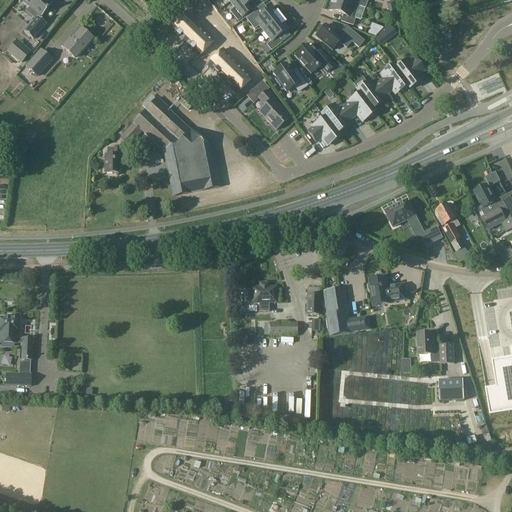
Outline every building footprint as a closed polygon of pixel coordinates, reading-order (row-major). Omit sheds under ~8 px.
[(24,32),(33,40),(46,24),(40,19),(53,4),(47,0),(22,0),(22,1),(30,8),(26,12),(35,19),(24,32)] [(235,8),(229,12),(238,23),(248,15),(247,14),(243,9),(251,3),(254,0),(232,0),(230,2),(235,8)] [(332,5),(329,11),(343,16),(341,22),(352,26),(359,7),(353,5),(338,0),(331,0),(330,4),(332,5)] [(255,13),(246,20),(254,31),(260,27),(264,32),(281,18),(277,13),(276,14),(271,8),(268,11),(260,18),(256,12),(255,13)] [(184,13),(169,29),(184,43),(199,28),(184,13)] [(60,28),(70,18),(66,14),(56,24),(60,28)] [(82,14),(76,22),(87,31),(93,23),(82,14)] [(217,17),(212,22),(222,32),(227,27),(217,17)] [(281,18),(264,32),(272,42),(266,46),(271,52),(281,44),(277,39),(285,32),(288,29),(284,24),(285,23),(281,18)] [(315,37),(332,51),(339,43),(346,49),(351,42),(358,48),(364,42),(354,34),(349,40),(340,32),(337,36),(325,26),(323,28),(322,27),(317,34),(318,34),(315,37)] [(199,28),(184,43),(199,58),(214,42),(199,28)] [(92,39),(81,30),(71,41),(70,40),(63,48),(74,59),(92,39)] [(386,43),(380,35),(375,40),(380,47),(386,43)] [(21,47),(13,56),(22,63),(29,54),(21,47)] [(315,56),(307,47),(295,57),(300,62),(299,63),(304,69),(305,69),(311,75),(322,65),(329,73),(335,68),(320,51),(315,56)] [(41,51),(26,68),(36,77),(37,77),(37,76),(36,77),(36,76),(32,72),(36,67),(41,72),(51,61),(41,51)] [(222,51),(207,66),(222,81),(237,65),(222,51)] [(407,60),(395,69),(407,87),(409,90),(419,83),(416,79),(419,77),(418,76),(424,72),(416,61),(411,65),(407,60)] [(237,65),(222,81),(236,95),(252,80),(237,65)] [(278,71),(273,74),(276,79),(274,80),(280,88),(282,87),(287,93),(295,88),(298,93),(304,89),(305,90),(309,87),(296,69),(296,70),(297,71),(292,75),(286,65),(280,69),(277,71),(278,71)] [(384,81),(379,84),(387,95),(392,91),(393,92),(396,90),(398,93),(407,87),(395,69),(393,66),(380,76),(384,81)] [(369,82),(357,91),(359,94),(372,110),(381,104),(379,101),(387,95),(379,84),(374,88),(369,82)] [(263,83),(253,93),(259,98),(258,99),(259,99),(267,92),(269,90),(263,83)] [(265,106),(259,112),(276,131),(289,118),(272,100),(273,99),(267,92),(259,99),(265,106)] [(348,105),(344,109),(351,119),(356,115),(360,120),(363,117),(365,121),(375,114),(372,110),(359,94),(347,103),(348,105)] [(133,117),(129,121),(132,124),(142,133),(164,154),(173,197),(190,194),(220,188),(213,152),(170,112),(171,111),(157,98),(136,120),(133,117)] [(334,106),(321,116),(324,119),(337,135),(346,128),(343,125),(351,119),(344,109),(339,112),(334,106)] [(313,129),(308,133),(316,143),(321,140),(324,144),(327,142),(330,145),(339,138),(337,135),(324,119),(312,128),(313,129)] [(359,123),(353,130),(360,135),(365,128),(359,123)] [(132,124),(120,138),(130,147),(142,133),(132,124)] [(107,149),(106,157),(105,157),(104,174),(118,174),(119,164),(121,165),(121,157),(120,157),(120,150),(107,149)] [(486,186),(473,193),(482,209),(480,210),(484,218),(499,210),(505,221),(511,218),(511,220),(511,199),(504,204),(502,201),(496,204),(486,186)] [(394,208),(385,212),(393,228),(407,221),(409,224),(416,220),(407,201),(398,205),(394,207),(394,208)] [(448,205),(436,211),(440,218),(438,219),(442,227),(445,226),(446,228),(442,230),(446,236),(451,245),(456,254),(457,253),(464,249),(465,249),(460,240),(461,239),(455,229),(460,227),(455,219),(452,213),(454,212),(454,209),(452,205),(450,205),(448,206),(448,205)] [(499,210),(484,218),(482,219),(488,231),(501,224),(506,233),(511,229),(511,220),(511,218),(505,221),(499,210)] [(442,239),(436,228),(421,236),(426,247),(442,239)] [(489,243),(492,250),(498,247),(495,241),(489,243)] [(370,285),(368,286),(369,291),(371,291),(373,307),(389,305),(389,303),(406,301),(404,286),(391,287),(392,290),(387,290),(386,279),(369,281),(370,285)] [(276,304),(276,303),(275,288),(266,288),(266,286),(260,286),(260,289),(252,289),(252,291),(247,291),(247,304),(258,304),(259,313),(269,312),(269,304),(276,304)] [(360,321),(349,323),(344,290),(324,293),(330,337),(350,334),(362,332),(360,321)] [(307,296),(306,316),(319,316),(320,296),(307,296)] [(0,334),(0,343),(16,345),(16,344),(22,344),(22,350),(32,351),(32,340),(22,339),(22,341),(16,340),(16,335),(18,335),(19,320),(0,318),(0,334)] [(297,324),(270,324),(269,336),(297,337),(297,324)] [(500,336),(493,338),(494,344),(511,341),(511,332),(500,334),(500,336)] [(439,365),(453,365),(453,346),(439,346),(439,349),(433,349),(432,334),(417,335),(418,356),(431,355),(431,363),(439,363),(439,365)] [(486,390),(485,390),(488,404),(490,416),(511,412),(511,349),(511,350),(511,355),(511,358),(492,362),(496,389),(497,394),(487,395),(486,390)] [(5,374),(5,387),(31,388),(31,375),(29,375),(19,375),(5,374)] [(463,381),(439,382),(440,402),(464,401),(463,381)] [(507,430),(501,431),(502,443),(509,443),(507,430)] [(470,464),(467,487),(452,485),(451,489),(477,492),(481,466),(470,464)]
